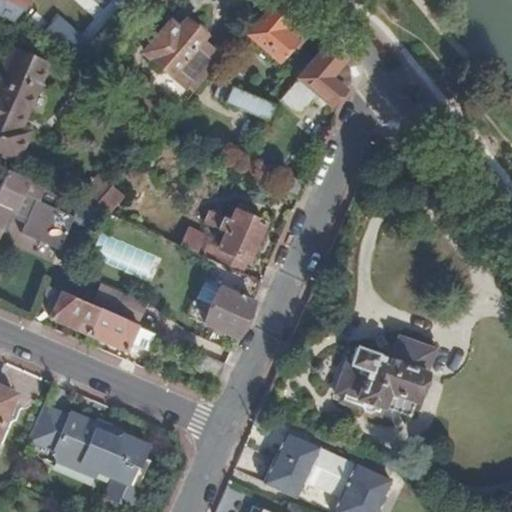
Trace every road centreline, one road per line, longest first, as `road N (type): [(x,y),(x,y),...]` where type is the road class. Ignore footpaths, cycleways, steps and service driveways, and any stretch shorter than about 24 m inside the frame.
road 1 (residential): [(222,437),(384,81)]
road 2 (residential): [(222,437),(0,339)]
road 3 (residential): [(511,231),(384,81)]
